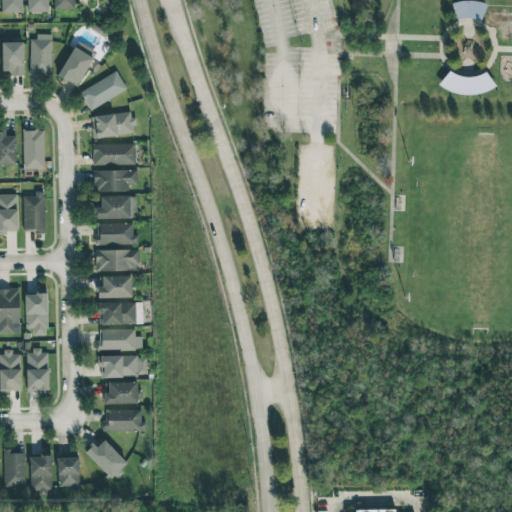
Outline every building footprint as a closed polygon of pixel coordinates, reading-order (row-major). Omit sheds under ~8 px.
[(21,0),(0,0),(1,13),(22,12),(21,0)] [(48,12),(47,0),(26,0),(27,12),(48,12)] [(74,9),(74,0),(52,0),(53,9),(74,9)] [(480,0),(478,0),(452,5),(455,22),(484,17),(480,0)] [(51,36),(30,36),(28,75),(50,76),(51,36)] [(75,87),(96,53),(77,41),(56,76),(75,87)] [(23,42),(1,43),(1,72),(11,72),(11,76),(23,76),(23,42)] [(126,89),(115,71),(79,92),(89,111),(126,89)] [(93,139),(134,134),(132,112),(90,116),(93,139)] [(43,130),(22,131),(23,169),(43,169),(43,130)] [(0,131),(0,165),(15,166),(15,136),(5,136),(5,132),(0,131)] [(91,145),(92,166),(134,165),(134,144),(91,145)] [(136,170),(92,171),(92,192),(127,192),(127,185),(136,185),(136,170)] [(23,233),(44,232),(43,191),(34,192),(34,196),(22,196),(23,233)] [(0,233),(17,233),(16,194),(0,194),(0,233)] [(95,218),(136,219),(136,197),(100,196),(100,208),(95,208),(95,218)] [(132,223),(95,224),(96,246),(138,244),(138,235),(132,235),(132,223)] [(138,250),(94,250),(94,272),(138,271),(138,250)] [(101,277),(102,287),(96,287),(96,299),(131,298),(130,276),(101,277)] [(18,289),(0,289),(0,333),(19,333),(18,289)] [(25,328),(32,328),(32,336),(47,335),(46,293),(24,294),(25,328)] [(133,303),(98,303),(99,325),(134,324),(133,303)] [(134,329),(97,330),(97,351),(141,350),(141,336),(134,337),(134,329)] [(48,389),(47,351),(25,351),(26,390),(48,389)] [(0,391),(20,391),(19,352),(0,352),(0,391)] [(99,377),(146,376),(145,356),(98,357),(99,377)] [(136,382),(107,383),(107,392),(102,393),(102,405),(137,404),(136,382)] [(103,431),(144,432),(144,423),(140,423),(140,410),(104,410),(103,431)] [(96,448),(92,444),(84,452),(111,480),(127,465),(103,440),(96,448)] [(4,488),(24,487),(23,449),(2,450),(4,488)] [(51,494),(50,451),(38,451),(39,456),(29,456),(29,494),(51,494)] [(79,486),(78,457),(56,458),(57,487),(79,486)]
